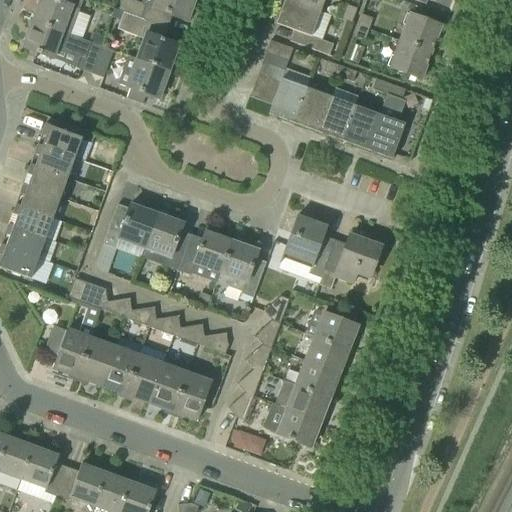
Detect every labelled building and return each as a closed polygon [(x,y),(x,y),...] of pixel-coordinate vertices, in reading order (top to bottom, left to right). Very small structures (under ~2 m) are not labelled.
[(83,0),(49,0),(50,1),(47,0),(42,0),(34,23),(70,37),(83,0)] [(119,0),(116,10),(135,17),(140,19),(165,28),(167,29),(168,27),(166,27),(170,15),(187,21),(194,0),(153,0),(151,8),(145,6),(128,0),(119,0)] [(333,46),(317,40),(311,38),(320,13),(284,0),(283,0),(285,1),(278,20),(275,19),(273,24),(293,32),(290,43),(329,57),(333,46)] [(284,0),(320,13),(324,0),(284,0)] [(409,0),(425,6),(427,1),(448,9),(450,0),(409,0)] [(351,24),(356,10),(346,6),(341,21),(351,24)] [(368,31),(372,19),(361,15),(357,26),(368,31)] [(411,16),(407,27),(401,43),(430,54),(440,27),(411,16)] [(136,61),(169,72),(178,46),(161,40),(165,28),(140,19),(135,17),(129,35),(143,40),(136,61)] [(74,69),(79,71),(91,75),(101,48),(90,44),(70,37),(34,23),(25,48),(38,53),(37,56),(52,61),(57,50),(78,58),(74,69)] [(364,42),(368,31),(357,26),(353,38),(364,42)] [(90,44),(101,48),(103,40),(92,36),(90,44)] [(288,61),(293,50),(270,42),(266,53),(288,61)] [(401,43),(391,69),(421,80),(430,54),(401,43)] [(101,48),(91,75),(103,79),(113,52),(101,48)] [(262,64),(284,72),(288,61),(266,53),(262,64)] [(158,100),(169,72),(136,61),(126,89),(158,100)] [(341,68),(327,62),(323,73),(338,78),(341,68)] [(258,76),(280,83),(281,80),(282,80),(284,72),(262,64),(258,76)] [(341,68),(338,78),(352,83),(356,73),(341,68)] [(280,83),(258,76),(254,87),(276,95),(280,83)] [(306,89),(282,80),(281,80),(280,83),(276,95),(271,106),(268,115),(288,122),(287,124),(292,126),(306,89)] [(387,96),(390,85),(376,80),(372,90),(387,96)] [(386,158),(385,160),(391,162),(404,125),(399,123),(406,103),(402,101),(405,91),(390,85),(387,96),(379,116),(366,153),(367,151),(386,158)] [(254,87),(250,98),(271,106),(276,95),(254,87)] [(313,131),(312,133),(317,135),(330,98),(306,89),(292,126),(293,127),(294,124),(313,131)] [(337,140),(336,142),(341,144),(355,107),(330,98),(317,135),(318,133),(337,140)] [(366,153),(379,116),(355,107),(341,144),(342,144),(342,142),(361,149),(361,151),(366,153)] [(44,125),(40,136),(45,137),(41,148),(74,160),(82,138),(66,133),(48,126),(44,125)] [(68,126),(66,133),(82,138),(84,132),(68,126)] [(67,180),(74,160),(41,148),(37,146),(29,166),(67,180)] [(22,186),(59,200),(67,180),(29,166),(22,186)] [(52,220),(59,200),(22,186),(15,206),(52,220)] [(118,205),(103,245),(115,250),(118,242),(144,251),(156,215),(130,205),(128,209),(118,205)] [(45,240),(52,220),(15,206),(8,226),(45,240)] [(178,273),(190,238),(179,234),(183,225),(156,215),(144,251),(169,259),(166,268),(178,273)] [(309,275),(320,279),(334,241),(323,237),(327,228),(296,217),(282,256),(311,266),(309,275)] [(0,246),(37,260),(45,240),(8,226),(0,246)] [(190,238),(178,273),(190,277),(193,266),(219,275),(231,242),(204,232),(201,242),(190,238)] [(334,241),(320,279),(318,286),(330,291),(335,278),(352,284),(355,274),(369,279),(380,248),(349,236),(345,246),(334,241)] [(255,260),(258,252),(231,242),(219,275),(244,284),(240,295),(253,300),(266,264),(255,260)] [(106,274),(115,250),(103,245),(96,263),(96,264),(97,266),(97,268),(98,270),(100,271),(102,273),(106,274)] [(0,269),(30,280),(37,260),(0,246),(0,269)] [(105,291),(74,280),(67,299),(101,311),(103,304),(107,304),(105,291)] [(251,304),(253,300),(240,295),(239,300),(251,304)] [(198,305),(207,308),(210,299),(201,296),(198,305)] [(280,298),(263,313),(271,322),(280,325),(289,301),(280,298)] [(103,304),(101,311),(125,320),(127,313),(131,313),(131,312),(130,300),(107,304),(103,304)] [(127,313),(125,320),(149,329),(151,322),(156,321),(154,309),(131,312),(131,313),(127,313)] [(357,328),(321,314),(313,311),(304,335),(312,338),(347,352),(357,328)] [(151,322),(149,329),(173,338),(176,331),(180,330),(178,318),(156,321),(151,322)] [(271,350),(280,325),(271,322),(254,337),(262,347),(271,350)] [(52,327),(50,334),(43,354),(56,358),(52,369),(77,378),(90,340),(66,330),(65,332),(52,327)] [(176,331),(173,338),(197,346),(199,339),(204,338),(202,327),(180,330),(176,331)] [(197,346),(224,356),(228,347),(226,335),(204,338),(199,339),(197,346)] [(312,338),(303,362),(338,376),(347,352),(312,338)] [(114,349),(90,340),(77,378),(101,387),(114,349)] [(262,374),(271,350),(262,347),(245,362),(253,371),(262,374)] [(125,395),(138,359),(114,349),(101,387),(125,395)] [(162,367),(138,359),(125,395),(149,404),(162,367)] [(165,359),(162,367),(149,404),(173,413),(187,375),(189,367),(165,359)] [(293,386),(329,400),(338,376),(303,362),(293,386)] [(262,374),(253,371),(237,385),(244,395),(253,398),(262,374)] [(211,383),(187,375),(173,413),(197,423),(211,383)] [(273,406),(284,410),(320,424),(329,400),(293,386),(283,382),(273,406)] [(244,395),(228,410),(235,419),(244,422),(253,398),(244,395)] [(310,448),(320,424),(284,410),(275,434),(310,448)] [(249,436),(232,431),(227,447),(244,452),(249,436)] [(0,458),(0,473),(20,481),(33,447),(13,440),(14,438),(9,436),(8,438),(0,458)] [(33,447),(20,481),(46,491),(44,493),(56,497),(66,468),(55,464),(58,457),(37,449),(38,447),(33,445),(33,447)] [(66,468),(56,497),(67,502),(68,499),(94,508),(106,474),(86,467),(86,465),(81,463),(78,472),(66,468)] [(106,474),(94,508),(104,511),(119,511),(131,483),(130,483),(111,476),(112,474),(107,472),(106,474)] [(131,483),(119,511),(148,511),(156,492),(135,485),(136,483),(131,481),(130,483),(131,483)]
